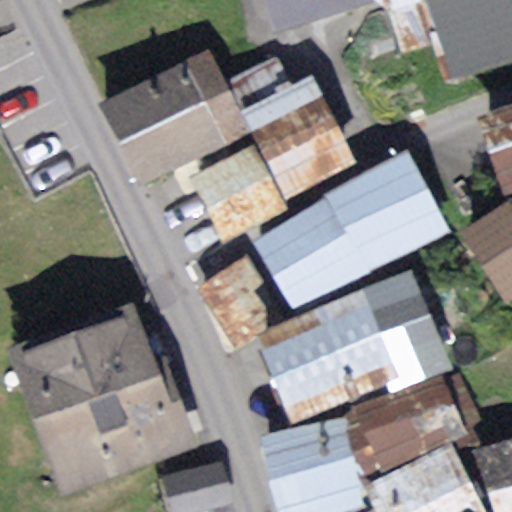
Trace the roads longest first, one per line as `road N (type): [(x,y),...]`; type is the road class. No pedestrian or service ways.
road 1 (residential): [(511,96),(486,102),(167,287)]
road 2 (tertiary): [(28,0),(167,287)]
road 3 (tertiary): [(167,287),(267,511)]
